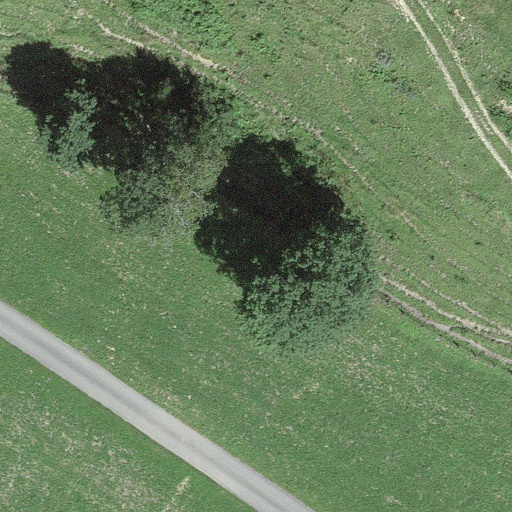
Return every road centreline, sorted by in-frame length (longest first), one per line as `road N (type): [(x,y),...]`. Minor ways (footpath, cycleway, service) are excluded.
road 1 (track): [(0,319),(285,511)]
road 2 (track): [(414,0),(511,157)]
